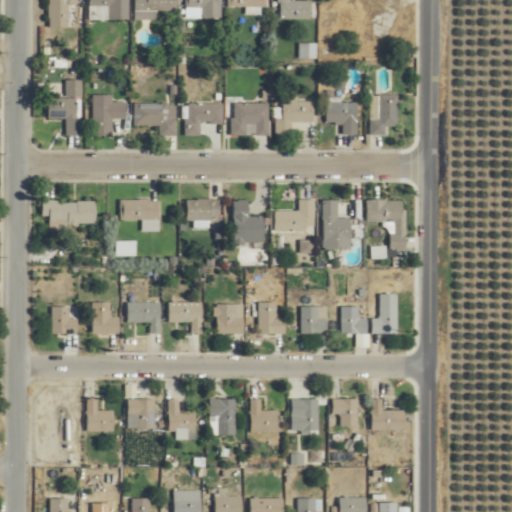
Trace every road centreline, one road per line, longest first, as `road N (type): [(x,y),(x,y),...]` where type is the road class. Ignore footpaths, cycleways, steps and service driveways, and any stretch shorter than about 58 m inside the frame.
road 1 (residential): [(425,511),(427,0)]
road 2 (residential): [(12,511),(14,0)]
road 3 (residential): [(427,155),(14,156)]
road 4 (residential): [(13,358),(426,357)]
